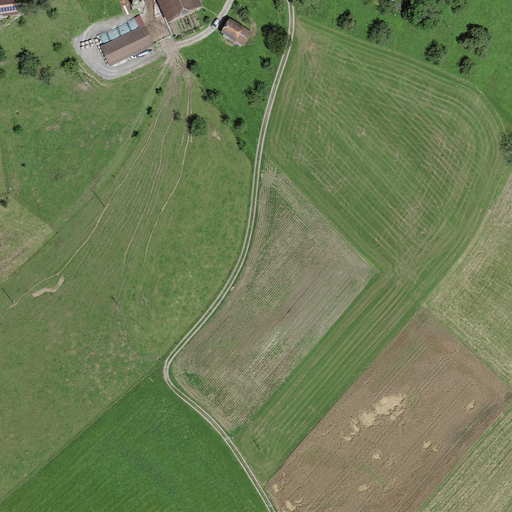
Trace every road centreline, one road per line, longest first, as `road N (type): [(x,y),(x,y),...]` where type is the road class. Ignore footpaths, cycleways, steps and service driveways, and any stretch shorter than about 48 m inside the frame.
road 1 (track): [(289,0),(290,34),(262,133),(244,250),(221,296),(170,356)]
road 2 (track): [(170,356),(168,380),(221,432),(272,511)]
